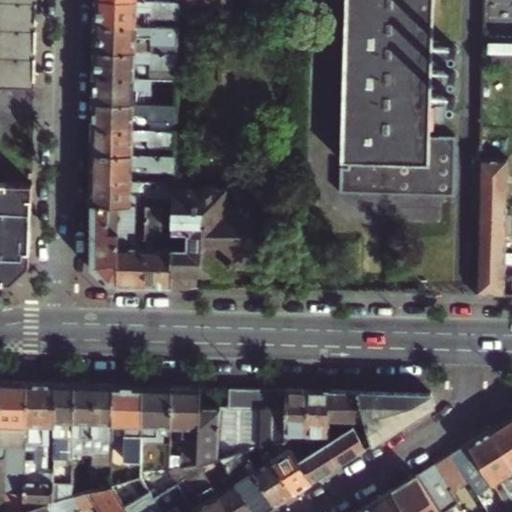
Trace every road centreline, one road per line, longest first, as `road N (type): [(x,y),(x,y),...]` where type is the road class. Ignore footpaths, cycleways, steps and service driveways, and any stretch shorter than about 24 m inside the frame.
road 1 (secondary): [(58,324),(470,335)]
road 2 (residential): [(58,324),(67,0)]
road 3 (residential): [(470,335),(456,413),(308,511)]
